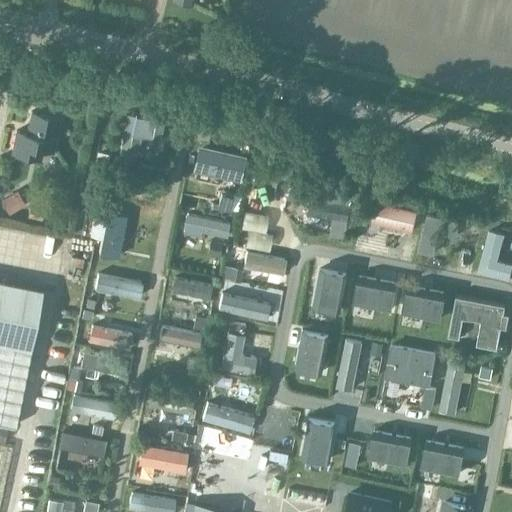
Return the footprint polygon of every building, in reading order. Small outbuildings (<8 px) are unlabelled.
[(17,130),(13,152),(41,158),(44,148),(54,150),(61,117),(33,111),(28,132),(17,130)] [(0,423),(15,426),(42,289),(0,280),(0,423)] [(456,295),(448,335),(460,337),(463,318),(481,321),(476,344),(497,348),(501,327),(504,312),(505,304),(456,295)] [(74,342),(65,387),(127,399),(136,354),(74,342)] [(194,503),(192,511),(240,511),(194,503)]
